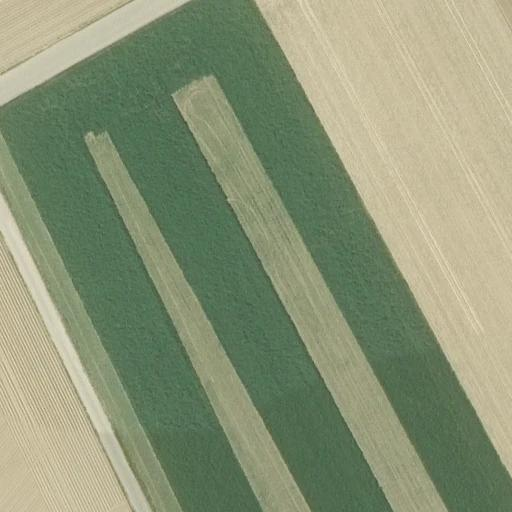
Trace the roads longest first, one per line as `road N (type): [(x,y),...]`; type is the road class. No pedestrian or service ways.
road 1 (track): [(0,214),(141,511)]
road 2 (unclassified): [(161,0),(0,89)]
